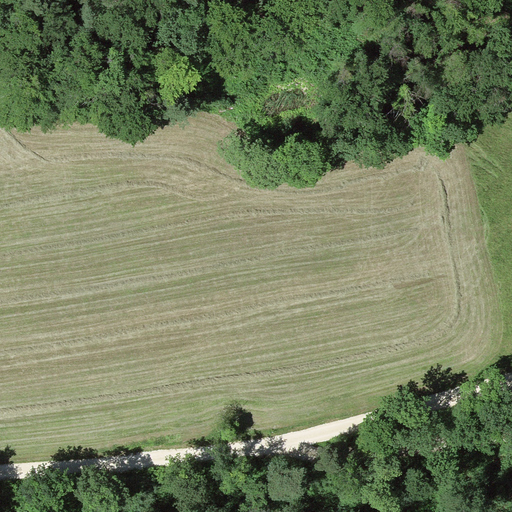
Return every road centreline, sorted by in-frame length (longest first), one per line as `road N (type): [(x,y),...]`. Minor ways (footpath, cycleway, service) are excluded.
road 1 (unclassified): [(0,471),(267,444),(511,378)]
road 2 (track): [(267,444),(348,456),(511,431)]
